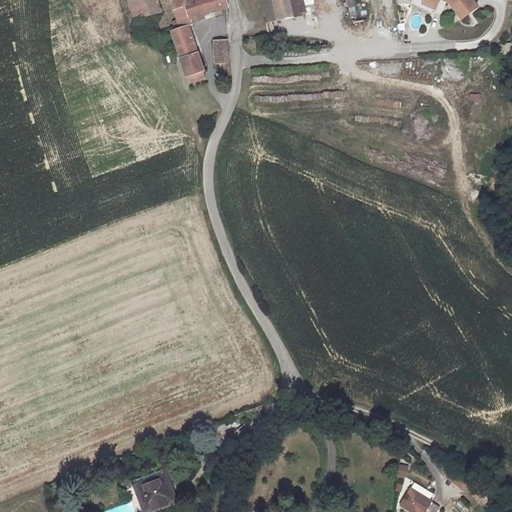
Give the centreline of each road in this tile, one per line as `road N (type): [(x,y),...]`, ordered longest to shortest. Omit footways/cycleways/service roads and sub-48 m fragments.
road 1 (residential): [(295,389),(211,204),(208,165),(239,64),(232,0)]
road 2 (track): [(511,271),(468,213),(453,106),(435,87),(351,69),(344,56)]
road 3 (residential): [(222,511),(246,442),(295,389)]
road 4 (unclassified): [(411,433),(295,389)]
